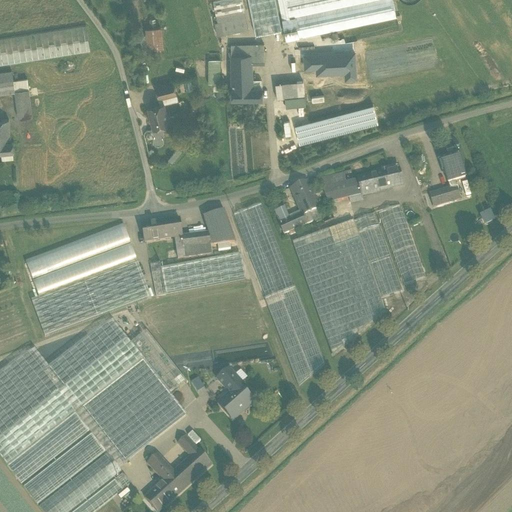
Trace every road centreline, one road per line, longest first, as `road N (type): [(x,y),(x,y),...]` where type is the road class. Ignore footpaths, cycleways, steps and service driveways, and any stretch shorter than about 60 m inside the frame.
road 1 (tertiary): [(199,511),(511,231)]
road 2 (track): [(275,183),(267,77),(276,53)]
